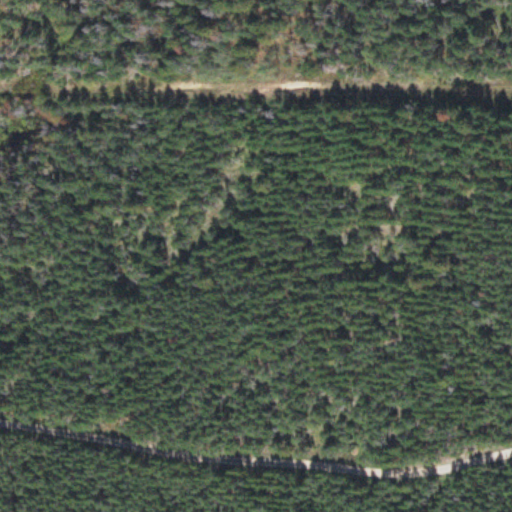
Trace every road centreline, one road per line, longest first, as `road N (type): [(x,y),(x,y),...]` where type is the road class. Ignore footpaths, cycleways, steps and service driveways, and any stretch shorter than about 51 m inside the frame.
road 1 (track): [(0,426),(208,456),(425,473),(511,455)]
road 2 (track): [(511,90),(0,84)]
